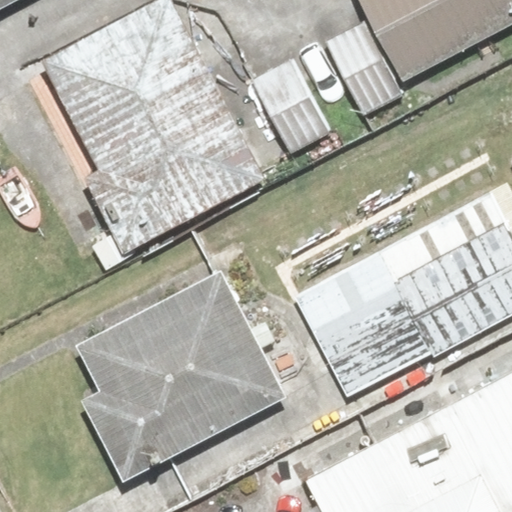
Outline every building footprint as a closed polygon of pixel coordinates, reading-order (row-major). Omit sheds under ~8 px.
[(0,0),(0,10),(19,0),(0,0)] [(271,181),(177,0),(153,0),(47,55),(104,168),(88,176),(129,254),(271,181)] [(408,79),(511,23),(511,0),(373,0),(382,16),(333,43),(371,113),(414,90),(408,79)] [(340,135),(302,61),(255,85),(294,159),(340,135)] [(511,188),(505,173),(284,274),(337,387),(511,306),(511,188)] [(224,252),(74,328),(137,449),(286,373),(224,252)] [(323,511),(511,511),(511,351),(310,481),(323,511)]
